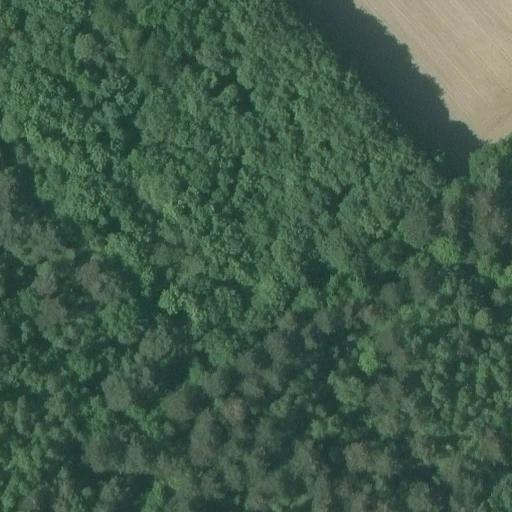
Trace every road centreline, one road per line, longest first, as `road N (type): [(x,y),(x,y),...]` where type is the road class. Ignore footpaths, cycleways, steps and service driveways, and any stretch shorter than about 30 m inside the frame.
road 1 (track): [(204,365),(511,139)]
road 2 (track): [(0,155),(204,365)]
road 3 (track): [(6,511),(204,365)]
